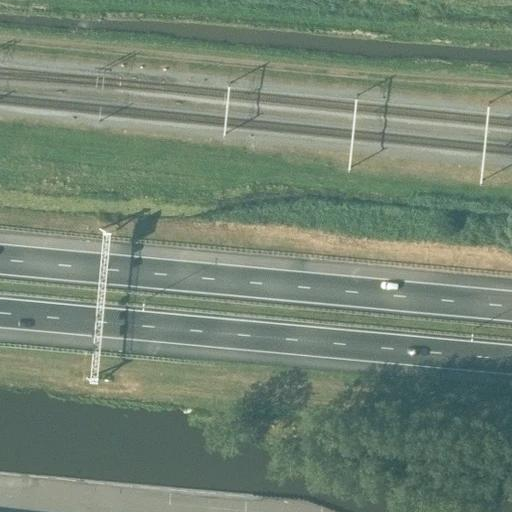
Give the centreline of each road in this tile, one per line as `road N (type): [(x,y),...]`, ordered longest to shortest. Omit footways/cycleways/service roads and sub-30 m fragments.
road 1 (motorway): [(0,313),(511,361)]
road 2 (motorway): [(511,307),(0,260)]
